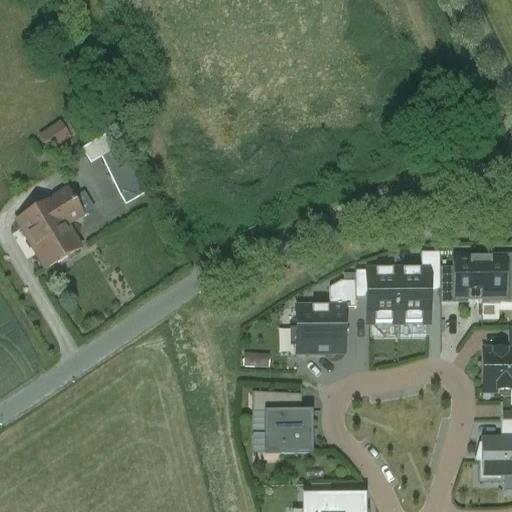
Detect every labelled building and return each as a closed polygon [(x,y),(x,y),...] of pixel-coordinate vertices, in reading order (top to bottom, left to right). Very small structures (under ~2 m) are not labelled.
[(44,137),(51,147),(71,134),(64,123),(44,137)] [(106,159),(127,205),(144,197),(114,136),(87,148),(95,164),(106,159)] [(72,202),(67,193),(50,203),(65,226),(81,217),(72,202)] [(91,211),(81,196),(72,202),(81,217),(91,211)] [(65,226),(50,203),(16,223),(44,271),(79,250),(65,226)] [(421,255),(421,272),(427,272),(427,290),(439,290),(439,255),(421,255)] [(492,261),(452,261),(452,270),(452,303),(480,303),(480,306),(511,306),(511,257),(492,257),(492,261)] [(452,303),(452,270),(439,270),(439,306),(480,306),(480,303),(452,303)] [(367,273),(367,275),(367,299),(367,327),(397,326),(397,272),(367,273)] [(421,272),(397,272),(397,326),(427,326),(427,290),(427,272),(421,272)] [(367,299),(367,275),(355,275),(355,284),(355,300),(367,299)] [(328,290),(329,309),(343,309),(343,310),(355,310),(355,300),(355,284),(340,284),(328,290)] [(295,309),(296,357),(344,357),(343,310),(343,309),(329,309),(295,309)] [(511,353),(483,354),(484,393),(511,392),(511,353)] [(256,369),(256,357),(244,356),(243,369),(256,369)] [(252,416),(263,415),(263,414),(301,414),(300,398),(251,395),(252,416)] [(263,414),(263,415),(264,456),(312,456),(311,414),(301,414),(263,414)] [(511,423),(500,423),(500,440),(511,440),(511,423)] [(480,440),(481,465),(479,465),(479,483),(503,483),(503,480),(511,480),(511,440),(500,440),(480,440)] [(329,500),(329,488),(310,488),(310,500),(329,500)] [(329,500),(310,500),(303,500),(303,511),(363,511),(363,500),(329,500)]
